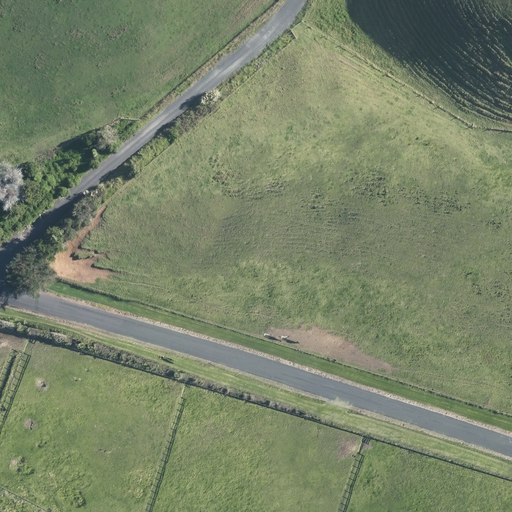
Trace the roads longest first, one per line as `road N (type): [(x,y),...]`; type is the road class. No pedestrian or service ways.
road 1 (unclassified): [(511,447),(42,297),(0,291)]
road 2 (unclassified): [(0,248),(280,0)]
